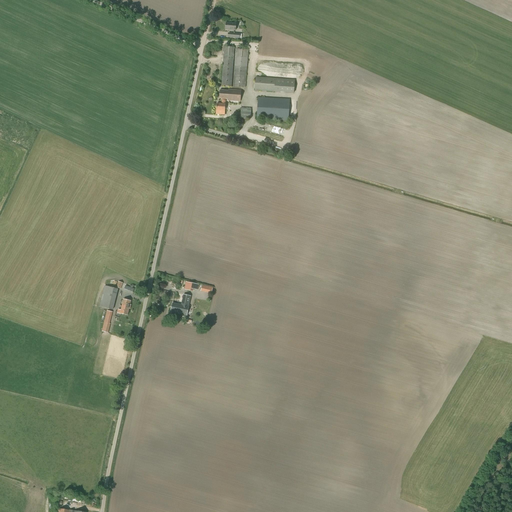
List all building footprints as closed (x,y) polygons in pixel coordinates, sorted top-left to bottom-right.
[(258,43),(258,55),(303,58),(304,46),(258,43)] [(221,86),(232,87),(234,47),(224,47),(221,86)] [(236,49),(233,87),(245,87),(248,50),(236,49)] [(303,64),(257,61),(256,73),(302,76),(303,64)] [(295,80),(256,77),(255,91),(274,92),(294,94),(295,80)] [(220,90),(219,99),(228,100),(227,101),(240,102),(241,90),(228,89),(228,91),(220,90)] [(257,119),(288,121),(290,99),(258,97),(257,119)] [(217,104),(216,114),(224,115),(226,100),(222,100),(221,104),(217,104)] [(186,282),(185,289),(187,290),(188,288),(192,289),(193,283),(186,282)] [(100,306),(113,310),(118,289),(105,286),(100,306)] [(172,303),(171,311),(180,313),(179,315),(187,316),(189,305),(191,296),(188,296),(183,295),(181,305),(177,304),(172,303)] [(118,310),(118,313),(128,315),(131,301),(123,299),(121,310),(118,310)] [(102,331),(108,333),(110,324),(112,312),(107,311),(102,331)]
